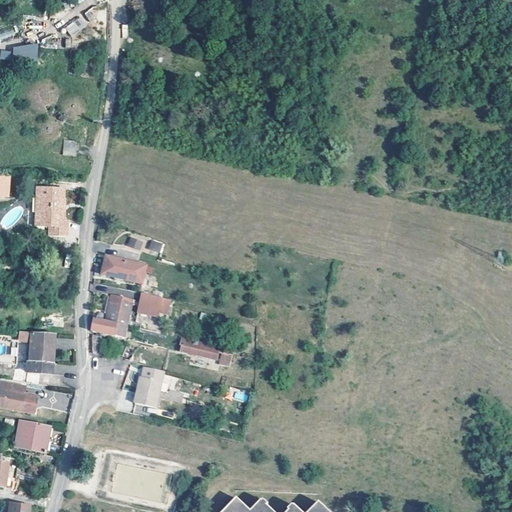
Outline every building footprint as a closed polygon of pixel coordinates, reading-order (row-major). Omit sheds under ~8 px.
[(80,17),(65,27),(71,36),(86,26),(80,17)] [(0,40),(15,34),(12,26),(0,31),(0,40)] [(0,51),(0,60),(37,61),(38,45),(13,45),(13,51),(0,51)] [(47,122),(46,122),(44,123),(43,124),(42,127),(42,129),(43,132),(44,134),(47,135),(49,135),(52,134),(54,133),(55,131),(55,128),(55,125),(70,111),(72,112),(75,112),(77,111),(79,110),(80,107),(81,106),(81,104),(80,102),(79,101),(78,100),(75,99),(73,99),(71,100),(69,101),(68,103),(67,106),(68,108),(52,123),(51,122),(49,122),(47,122)] [(63,140),(63,156),(77,156),(77,140),(63,140)] [(0,199),(10,199),(10,175),(0,174),(0,199)] [(60,199),(39,197),(39,208),(36,208),(35,227),(48,228),(47,237),(65,238),(66,221),(58,221),(60,199)] [(140,244),(131,241),(129,249),(139,251),(140,244)] [(163,243),(155,242),(153,250),(161,252),(163,243)] [(147,270),(153,271),(154,265),(108,257),(106,264),(111,265),(109,276),(144,282),(147,270)] [(162,273),(153,271),(150,284),(160,285),(162,273)] [(174,300),(145,293),(142,303),(163,308),(161,313),(170,315),(173,307),(173,305),(174,300)] [(135,299),(114,295),(109,323),(130,327),(135,299)] [(163,308),(142,303),(140,312),(161,317),(161,313),(163,308)] [(130,327),(109,323),(97,320),(95,332),(127,339),(130,327)] [(50,372),(55,332),(32,331),(30,342),(27,370),(50,372)] [(237,352),(184,339),(183,344),(186,345),(184,353),(219,362),(221,355),(225,356),(222,367),(232,370),(237,352)] [(111,342),(103,340),(100,355),(108,357),(111,342)] [(137,348),(129,345),(125,357),(134,359),(137,348)] [(165,383),(144,378),(138,404),(159,409),(165,383)] [(0,389),(6,391),(3,408),(32,414),(35,396),(24,394),(25,387),(0,381),(0,389)] [(245,402),(248,395),(236,390),(233,397),(245,402)] [(27,422),(21,421),(15,448),(44,454),(50,427),(27,422)] [(1,458),(0,458),(0,486),(13,489),(14,478),(7,477),(9,465),(5,464),(5,460),(0,459),(1,458)] [(159,500),(164,475),(124,468),(120,493),(159,500)] [(275,511),(268,505),(270,504),(266,500),(253,511),(239,498),(225,511),(275,511)] [(11,502),(0,501),(0,502),(0,510),(8,511),(30,511),(31,503),(11,500),(11,502)] [(330,511),(320,502),(310,511),(303,511),(295,504),(294,504),(289,509),(291,511),(289,511),(330,511)]
